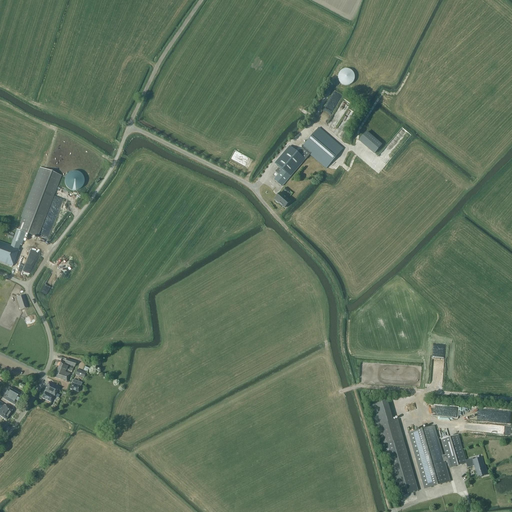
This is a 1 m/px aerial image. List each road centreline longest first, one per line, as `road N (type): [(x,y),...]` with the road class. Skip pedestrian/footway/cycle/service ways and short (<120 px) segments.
road 1 (track): [(389,511),(341,344),(335,285),(255,190)]
road 2 (unclassified): [(26,286),(105,178),(128,126)]
road 3 (track): [(128,126),(200,0)]
road 4 (unclassified): [(255,190),(128,126)]
